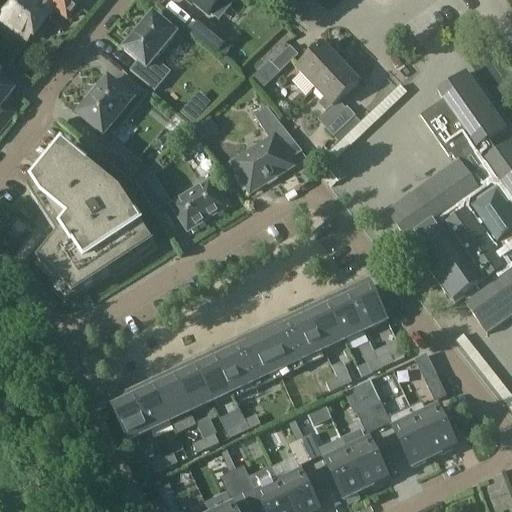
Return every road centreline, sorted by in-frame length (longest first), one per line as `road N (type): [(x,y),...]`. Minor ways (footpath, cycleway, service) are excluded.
road 1 (residential): [(60,344),(313,188),(508,439),(494,466),(402,511)]
road 2 (residential): [(0,172),(44,117),(50,85),(123,0)]
road 3 (residential): [(140,511),(60,344)]
road 4 (residential): [(305,28),(341,21),(382,31),(425,0)]
